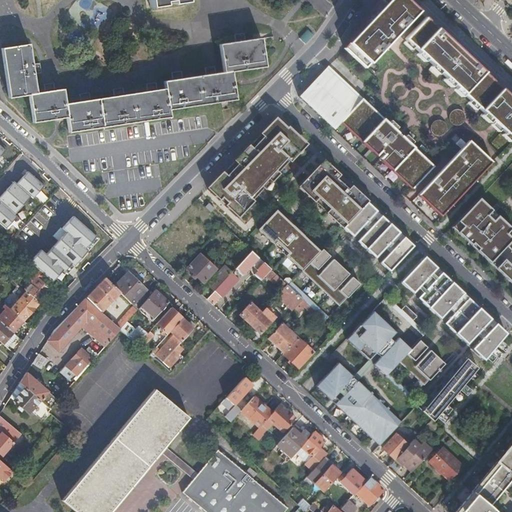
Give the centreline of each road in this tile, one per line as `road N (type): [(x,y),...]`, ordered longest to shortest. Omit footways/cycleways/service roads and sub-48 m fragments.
road 1 (residential): [(398,493),(128,239)]
road 2 (residential): [(511,321),(270,93)]
road 3 (residential): [(128,239),(270,93)]
road 4 (residential): [(0,394),(48,323),(128,239)]
road 5 (residential): [(0,123),(128,239)]
road 6 (residential): [(270,93),(353,0)]
